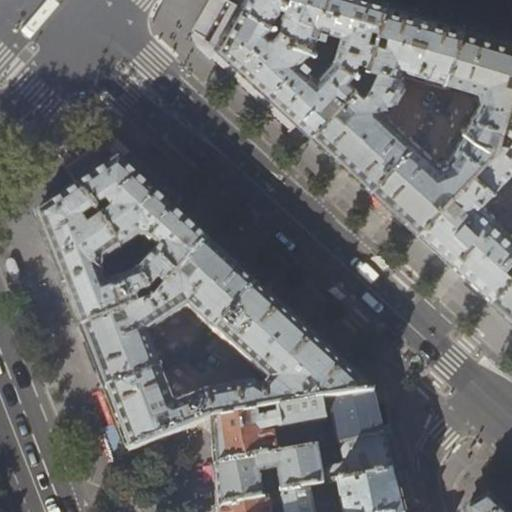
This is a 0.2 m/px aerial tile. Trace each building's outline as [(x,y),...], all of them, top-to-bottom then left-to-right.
[(242,4),(241,7),(312,47),(315,37),(332,42),(334,36),(339,37),(333,59),(364,77),(367,67),(387,1),(382,0),(244,0),(243,2),(242,4)] [(410,8),(387,1),(367,67),(399,76),(401,68),(426,75),(423,83),(444,89),(446,83),(464,24),(410,8)] [(312,47),(241,7),(216,48),(305,128),(312,135),(364,77),(333,59),(315,79),(297,63),(312,47)] [(511,38),(495,33),(464,24),(446,83),(479,93),(479,98),(481,101),(447,163),(442,162),(438,164),(414,142),(371,189),(391,207),(417,231),(497,145),(502,129),(511,94),(511,38)] [(401,77),(399,76),(367,67),(364,77),(312,135),(351,170),(371,189),(414,142),(382,112),(388,106),(392,105),(395,103),(403,86),(404,85),(403,81),(401,77)] [(511,94),(502,129),(511,136),(511,94)] [(511,136),(502,129),(497,145),(417,231),(459,269),(490,298),(511,273),(511,136)] [(76,187),(92,210),(105,202),(113,210),(99,220),(119,250),(139,236),(142,239),(147,238),(159,249),(136,275),(154,301),(208,242),(183,219),(117,159),(76,187)] [(99,220),(92,210),(76,187),(35,215),(66,295),(80,330),(154,301),(136,275),(104,287),(99,272),(101,271),(103,268),(104,265),(102,261),(119,250),(99,220)] [(235,267),(208,242),(154,301),(80,330),(95,369),(104,390),(159,368),(147,335),(187,308),(213,333),(229,315),(232,312),(256,286),(235,267)] [(511,273),(490,298),(511,317),(511,273)] [(287,314),(256,286),(232,312),(240,319),(232,328),(229,325),(230,324),(232,317),(229,315),(213,333),(267,382),(260,388),(253,384),(205,392),(173,405),(159,368),(104,390),(118,426),(128,452),(140,447),(160,439),(195,426),(211,420),(321,401),(372,393),(287,314)] [(377,413),(372,393),(321,401),(323,411),(329,410),(338,444),(339,444),(383,435),(377,413)] [(321,401),(211,420),(195,426),(212,436),(212,438),(214,466),(277,455),(272,433),(325,423),(323,411),(321,401)] [(384,439),(383,435),(339,444),(341,451),(330,453),(332,462),(341,468),(331,470),(327,477),(329,484),(393,472),(384,439)] [(284,454),(304,450),(302,442),(282,446),(284,454)] [(315,448),(304,450),(284,454),(277,455),(214,466),(215,488),(217,508),(263,499),(260,482),(278,479),(281,493),(311,487),(323,485),(315,448)] [(311,487),(315,511),(402,511),(399,495),(393,474),(393,472),(329,484),(323,485),(311,487)] [(315,511),(311,487),(281,493),(280,493),(283,511),(269,511),(268,504),(273,502),(272,496),(263,499),(217,508),(217,511),(216,511),(315,511)] [(502,511),(487,498),(465,510),(465,511),(502,511)]
